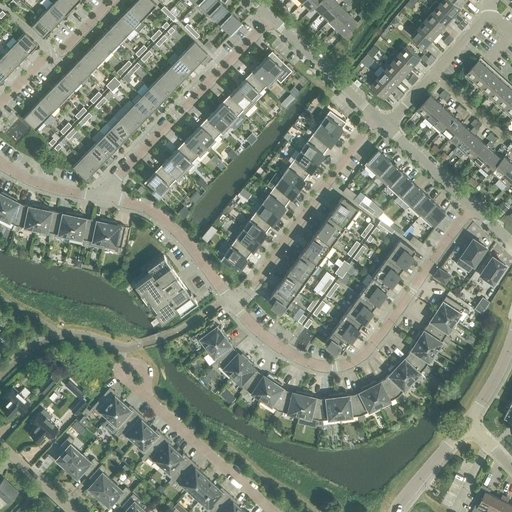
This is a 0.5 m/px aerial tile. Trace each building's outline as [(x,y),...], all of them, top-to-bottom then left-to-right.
[(67,0),(54,0),(53,1),(66,13),(73,5),(67,0)] [(135,0),(128,8),(141,19),(148,12),(135,0)] [(156,4),(152,0),(135,0),(148,12),(156,4)] [(219,0),(200,0),(195,5),(206,15),(210,12),(220,1),(219,0)] [(303,0),(302,2),(310,9),(318,0),(303,0)] [(310,10),(314,6),(321,13),(333,0),(318,0),(310,9),(310,10)] [(333,0),(321,13),(328,20),(342,6),(335,0),(333,0)] [(436,0),(435,0),(429,8),(433,12),(447,24),(454,16),(440,4),(436,0)] [(459,0),(443,0),(440,4),(454,16),(460,22),(465,26),(468,23),(463,19),(464,18),(458,12),(462,8),(461,7),(464,4),(459,0)] [(58,21),(66,13),(53,1),(46,9),(58,21)] [(210,12),(220,22),(231,11),(220,1),(210,12)] [(161,8),(167,14),(170,11),(164,5),(161,8)] [(328,20),(336,28),(349,14),(342,6),(328,20)] [(128,8),(121,15),(133,27),(137,31),(145,24),(141,19),(128,8)] [(46,9),(39,17),(51,29),(58,21),(46,9)] [(170,11),(167,14),(173,20),(176,17),(170,11)] [(220,22),(232,33),(242,22),(231,11),(220,22)] [(433,12),(426,19),(440,32),(447,24),(433,12)] [(336,28),(344,35),(357,21),(349,14),(336,28)] [(113,23),(126,35),(133,27),(121,15),(113,23)] [(43,37),(51,29),(39,17),(31,25),(43,37)] [(419,27),(433,40),(440,32),(426,19),(419,27)] [(118,43),(126,35),(113,23),(106,31),(118,43)] [(184,26),(190,32),(193,28),(187,23),(184,26)] [(425,48),(433,40),(419,27),(412,35),(425,48)] [(196,37),(199,34),(193,28),(190,32),(196,37)] [(110,50),(118,43),(106,31),(98,39),(110,50)] [(37,43),(25,32),(17,40),(29,51),(37,43)] [(155,43),(158,46),(163,41),(160,38),(155,43)] [(103,58),(110,50),(98,39),(91,46),(103,58)] [(17,40),(9,47),(21,59),(29,51),(17,40)] [(186,49),(199,62),(207,53),(194,40),(186,49)] [(217,48),(208,40),(203,44),(212,53),(217,48)] [(375,44),(361,59),(368,65),(381,49),(375,44)] [(407,45),(400,53),(413,66),(421,58),(421,57),(418,55),(407,45)] [(91,46),(83,54),(95,66),(103,58),(91,46)] [(14,67),(21,59),(9,47),(2,55),(14,67)] [(199,62),(186,49),(179,56),(192,69),(199,62)] [(272,50),(260,62),(278,79),(281,82),(292,70),(272,50)] [(429,57),(422,51),(424,53),(433,62),(436,58),(431,54),(429,57)] [(174,52),(167,60),(184,77),(192,69),(179,56),(178,57),(174,52)] [(400,53),(393,61),(407,73),(413,66),(400,53)] [(424,53),(421,57),(421,58),(425,62),(426,61),(430,65),(433,62),(424,53)] [(88,74),(95,66),(83,54),(76,62),(88,74)] [(140,58),(144,62),(148,57),(145,54),(140,58)] [(2,55),(0,56),(0,68),(6,75),(14,67),(2,55)] [(511,88),(479,59),(466,73),(511,113),(511,88)] [(177,85),(184,77),(167,60),(166,60),(171,64),(164,72),(177,85)] [(399,82),(407,73),(393,61),(385,69),(399,82)] [(76,62),(68,70),(80,82),(88,74),(76,62)] [(137,62),(130,69),(133,72),(135,71),(140,65),(137,62)] [(276,81),(278,79),(260,62),(249,74),(263,88),(273,78),(276,81)] [(133,73),(137,77),(137,76),(133,72),(130,69),(122,77),(125,80),(133,73)] [(385,69),(378,77),(392,89),(399,82),(385,69)] [(68,70),(60,77),(73,89),(80,82),(68,70)] [(117,79),(116,78),(120,75),(114,70),(112,72),(115,75),(114,76),(110,80),(113,84),(117,79)] [(164,72),(156,80),(169,93),(177,85),(164,72)] [(254,98),(263,88),(249,74),(237,85),(255,102),(257,101),(254,98)] [(60,77),(53,85),(65,97),(73,89),(60,77)] [(385,97),(392,89),(378,77),(371,85),(385,97)] [(162,100),(169,93),(156,80),(149,87),(162,100)] [(110,89),(107,92),(111,96),(118,88),(117,87),(113,84),(109,88),(110,89)] [(58,105),(65,97),(53,85),(45,93),(58,105)] [(237,85),(226,97),(244,114),(255,102),(237,85)] [(294,86),(290,90),(295,95),(299,91),(294,86)] [(149,87),(141,95),(154,108),(162,100),(149,87)] [(393,96),(398,100),(404,94),(399,90),(393,96)] [(107,92),(99,100),(103,104),(111,96),(107,92)] [(50,112),(58,105),(45,93),(38,101),(50,112)] [(147,116),(154,108),(141,95),(133,103),(147,116)] [(418,109),(426,116),(439,102),(431,95),(418,109)] [(244,114),(226,97),(215,109),(232,126),(234,124),(231,121),(241,112),(244,114)] [(285,99),(281,103),(285,107),(286,108),(290,103),(289,102),(285,99)] [(99,100),(95,105),(98,108),(103,104),(99,100)] [(38,101),(30,108),(43,120),(50,112),(38,101)] [(267,113),(273,118),(283,107),(277,102),(267,113)] [(447,109),(439,102),(426,116),(434,123),(447,109)] [(139,124),(147,116),(133,103),(126,111),(139,124)] [(35,128),(43,120),(30,108),(22,116),(35,128)] [(231,127),(232,126),(215,109),(204,120),(218,135),(228,125),(231,127)] [(447,109),(434,123),(442,130),(455,116),(447,109)] [(321,121),(318,119),(316,121),(336,135),(346,122),(330,110),(321,121)] [(132,131),(139,124),(126,111),(118,118),(132,131)] [(77,123),(80,127),(88,119),(84,115),(77,123)] [(442,130),(450,137),(462,123),(455,116),(442,130)] [(118,118),(111,126),(124,139),(132,131),(118,118)] [(209,144),(218,135),(204,120),(192,132),(210,149),(212,147),(209,144)] [(318,125),(310,136),(326,148),(336,135),(316,121),(315,123),(318,125)] [(462,123),(450,137),(458,144),(470,130),(462,123)] [(116,147),(124,139),(111,126),(103,134),(116,147)] [(458,144),(453,149),(461,156),(466,151),(478,137),(475,135),(479,131),(477,129),(474,126),(470,130),(458,144)] [(99,130),(92,138),(109,155),(116,147),(103,134),(99,130)] [(65,136),(68,139),(73,134),(69,131),(65,136)] [(192,132),(181,144),(196,158),(205,148),(208,151),(210,149),(192,132)] [(251,132),(246,138),(252,143),(257,137),(251,132)] [(466,151),(473,158),(494,135),(491,133),(486,137),(490,140),(486,144),(478,137),(466,151)] [(497,139),(494,135),(473,158),(481,165),(494,151),(490,148),(494,144),(493,143),(497,139)] [(297,147),(317,161),(326,148),(310,136),(302,147),(299,145),(297,147)] [(96,142),(88,149),(101,162),(109,155),(92,138),(91,138),(96,142)] [(186,168),(196,158),(181,144),(170,155),(187,172),(189,171),(186,168)] [(299,151),(291,162),(307,174),(317,161),(297,147),(296,149),(299,151)] [(88,149),(81,157),(94,170),(101,162),(88,149)] [(367,160),(364,164),(375,175),(379,171),(389,160),(378,149),(367,160)] [(233,151),(229,156),(234,160),(238,156),(233,151)] [(481,165),(478,169),(486,176),(490,173),(492,170),(492,169),(502,159),(502,158),(494,151),(481,165)] [(170,155),(158,167),(173,181),(183,171),(185,174),(187,172),(170,155)] [(502,158),(502,159),(492,169),(492,170),(500,177),(511,163),(511,162),(504,155),(502,158)] [(86,178),(94,170),(81,157),(73,165),(86,178)] [(379,171),(375,175),(386,185),(400,170),(389,160),(379,171)] [(278,173),(298,188),(307,174),(291,162),(283,173),(280,171),(278,173)] [(511,163),(500,177),(495,182),(503,189),(508,184),(511,178),(511,163)] [(163,194),(162,193),(173,181),(158,167),(150,176),(147,179),(155,187),(152,190),(160,198),(163,194)] [(386,185),(397,195),(411,180),(400,170),(386,185)] [(275,174),(267,185),(272,188),(288,201),(298,188),(278,173),(277,175),(275,174)] [(408,205),(409,204),(422,191),(411,180),(397,195),(408,205)] [(346,186),(342,192),(353,199),(356,196),(355,195),(356,194),(346,186)] [(259,199),(279,214),(288,201),(272,188),(263,200),(260,197),(259,199)] [(0,192),(0,212),(9,194),(2,190),(1,192),(0,192)] [(423,212),(433,201),(422,191),(409,204),(420,215),(423,212)] [(11,229),(14,230),(23,204),(16,200),(17,198),(9,194),(0,212),(0,217),(13,224),(11,229)] [(342,196),(335,206),(351,218),(358,208),(342,196)] [(353,199),(365,208),(368,205),(372,200),(369,203),(363,198),(361,200),(356,196),(353,199)] [(269,227),(279,214),(259,199),(257,201),(260,204),(252,215),(269,227)] [(377,217),(383,211),(372,200),(368,205),(365,208),(377,217)] [(420,215),(419,216),(431,226),(434,223),(445,211),(433,201),(423,212),(420,215)] [(14,230),(17,231),(19,226),(35,229),(40,205),(32,203),(32,206),(23,204),(14,230)] [(48,238),(51,239),(57,211),(48,209),(49,207),(40,205),(35,229),(49,232),(48,238)] [(335,206),(328,215),(344,227),(351,218),(335,206)] [(51,239),(54,239),(55,233),(69,236),(75,212),(66,210),(66,213),(57,211),(51,239)] [(83,214),(75,212),(69,236),(83,239),(82,245),(85,246),(91,218),(82,216),(83,214)] [(241,223),(240,225),(259,240),(269,227),(252,215),(244,226),(241,223)] [(321,225),(337,236),(344,227),(328,215),(321,225)] [(89,240),(103,243),(109,219),(100,217),(100,220),(91,218),(85,246),(88,246),(89,240)] [(125,225),(116,223),(117,221),(109,219),(103,243),(118,246),(116,252),(120,253),(125,225)] [(381,219),(378,223),(385,228),(388,224),(381,219)] [(369,222),(365,228),(368,231),(373,224),(369,222)] [(395,229),(388,224),(385,228),(392,233),(395,229)] [(211,225),(207,230),(212,235),(217,230),(211,225)] [(250,253),(259,240),(240,225),(238,227),(241,230),(233,241),(250,253)] [(330,245),(337,236),(321,225),(315,234),(330,245)] [(375,226),(371,232),(374,235),(379,229),(375,226)] [(360,234),(364,237),(368,231),(365,228),(360,234)] [(366,239),(370,242),(374,235),(371,232),(366,239)] [(324,254),(330,245),(315,234),(308,243),(324,254)] [(413,236),(409,241),(419,248),(423,243),(413,236)] [(460,256),(456,263),(468,272),(473,265),(486,247),(473,238),(460,256)] [(415,250),(399,239),(392,248),(408,260),(415,250)] [(356,240),(351,246),(355,249),(360,243),(356,240)] [(243,261),(244,261),(250,253),(233,241),(224,254),(222,252),(219,256),(228,263),(232,258),(241,264),(243,261)] [(308,243),(301,252),(317,264),(324,254),(308,243)] [(331,245),(326,253),(330,256),(335,248),(331,245)] [(362,245),(357,251),(361,253),(366,247),(362,245)] [(347,253),(350,255),(355,249),(351,246),(347,253)] [(392,248),(386,257),(401,269),(408,260),(392,248)] [(353,257),(356,260),(361,253),(357,251),(353,257)] [(310,273),(317,264),(301,252),(294,261),(310,273)] [(164,254),(152,263),(153,264),(153,263),(156,267),(134,283),(141,293),(144,291),(156,308),(154,310),(161,320),(177,308),(180,312),(179,312),(180,313),(197,300),(190,291),(189,291),(169,265),(171,264),(164,254)] [(479,274),(493,283),(505,264),(492,255),(479,274)] [(334,262),(339,266),(343,268),(347,262),(344,259),(343,261),(338,257),(334,262)] [(395,278),(401,269),(386,257),(379,267),(395,278)] [(294,261),(288,271),(303,282),(310,273),(294,261)] [(347,262),(343,268),(346,271),(351,265),(347,262)] [(335,272),(338,275),(343,268),(339,266),(335,272)] [(379,267),(372,276),(388,287),(395,278),(379,267)] [(338,275),(342,277),(346,271),(343,268),(338,275)] [(445,284),(450,276),(439,268),(433,276),(445,284)] [(297,291),(303,282),(288,271),(281,280),(297,291)] [(381,297),(388,287),(372,276),(365,285),(381,297)] [(329,277),(324,283),(328,286),(333,280),(329,277)] [(281,280),(274,289),(290,301),(297,291),(281,280)] [(335,282),(330,288),(334,290),(339,284),(335,282)] [(320,290),(323,292),(328,286),(324,283),(320,290)] [(359,294),(368,301),(374,306),(381,297),(365,285),(359,294)] [(326,294),(329,297),(334,290),(330,288),(326,294)] [(283,310),(290,301),(274,289),(267,299),(272,302),(270,304),(279,310),(280,308),(283,310)] [(374,306),(368,301),(359,294),(352,303),(368,315),(374,306)] [(316,295),(311,302),(314,304),(319,298),(316,295)] [(454,322),(462,310),(467,313),(469,310),(446,295),(441,303),(438,302),(434,309),(454,322)] [(484,296),(477,307),(483,311),(490,300),(484,296)] [(320,309),(325,302),(321,300),(317,306),(320,309)] [(306,308),(310,311),(314,304),(311,302),(306,308)] [(361,324),(368,315),(352,303),(345,313),(361,324)] [(316,315),(320,309),(317,306),(312,313),(316,315)] [(446,334),(454,322),(434,309),(429,316),(431,317),(426,325),(450,340),(451,337),(446,334)] [(297,320),(301,323),(306,316),(302,313),(297,320)] [(354,333),(361,324),(345,313),(338,322),(354,333)] [(308,318),(303,325),(307,328),(312,320),(308,318)] [(192,339),(197,336),(206,347),(226,333),(220,326),(218,327),(213,320),(191,337),(192,339)] [(338,322),(331,331),(347,343),(354,333),(338,322)] [(419,331),(415,338),(435,351),(443,339),(448,342),(450,340),(426,325),(421,332),(419,331)] [(340,352),(347,343),(331,331),(324,341),(327,342),(325,344),(334,351),(336,349),(340,352)] [(211,364),(213,367),(234,348),(229,341),(231,340),(226,333),(206,347),(216,360),(211,364)] [(468,333),(465,337),(466,340),(473,345),(477,339),(468,333)] [(431,368),(427,365),(435,351),(415,338),(410,345),(412,346),(407,354),(429,371),(431,368)] [(215,369),(220,365),(231,376),(248,358),(242,352),(240,354),(234,348),(213,367),(215,369)] [(400,358),(394,364),(411,382),(423,369),(428,373),(429,371),(407,354),(402,360),(400,358)] [(239,391),(242,393),(258,371),(252,365),(254,363),(248,358),(231,376),(243,387),(239,391)] [(196,359),(191,363),(196,367),(200,363),(196,359)] [(400,394),(411,382),(394,364),(388,370),(390,372),(384,378),(401,400),(403,399),(400,394)] [(244,395),(248,390),(262,400),(274,378),(267,374),(265,376),(258,371),(242,393),(244,395)] [(50,377),(39,389),(44,394),(55,381),(50,377)] [(281,383),(274,378),(262,400),(276,409),(274,414),(276,415),(287,390),(280,385),(281,383)] [(375,380),(368,384),(379,406),(395,397),(399,402),(401,400),(384,378),(377,382),(375,380)] [(69,379),(65,384),(79,398),(84,393),(69,379)] [(362,420),(365,419),(363,414),(379,406),(368,384),(360,387),(361,390),(354,394),(362,420)] [(5,411),(4,412),(8,416),(9,415),(11,417),(18,409),(22,413),(30,403),(25,398),(30,392),(25,387),(19,393),(13,387),(11,389),(10,388),(5,393),(6,394),(4,396),(9,401),(6,404),(7,405),(3,409),(5,411)] [(101,412),(107,418),(122,401),(116,396),(118,394),(110,387),(89,410),(91,412),(94,409),(100,414),(101,412)] [(295,392),(287,390),(276,415),(279,417),(281,411),(299,415),(304,391),(296,389),(295,392)] [(316,425),(319,425),(320,398),(312,396),(312,393),(304,391),(299,415),(316,419),(316,425)] [(54,392),(49,397),(52,400),(57,395),(54,392)] [(345,392),(337,393),(340,417),(357,415),(359,421),(362,420),(354,394),(345,395),(345,392)] [(320,398),(319,425),(322,425),(322,420),(340,417),(337,393),(328,394),(328,397),(320,398)] [(231,396),(226,401),(230,404),(231,403),(235,399),(231,396)] [(82,398),(71,411),(76,415),(87,403),(82,398)] [(496,398),(491,409),(501,414),(506,403),(496,398)] [(115,433),(116,435),(129,420),(137,412),(129,405),(128,406),(122,401),(107,418),(113,423),(112,425),(118,430),(115,433)] [(35,430),(31,435),(33,437),(32,438),(36,442),(37,441),(39,443),(46,435),(50,438),(58,429),(49,420),(51,417),(43,410),(41,413),(32,422),(37,427),(34,430),(35,430)] [(81,412),(76,418),(80,421),(85,416),(81,412)] [(137,412),(129,420),(116,435),(118,436),(121,433),(127,438),(128,437),(134,442),(149,425),(143,420),(144,418),(137,412)] [(142,457),(143,459),(164,436),(156,429),(155,430),(149,425),(134,442),(140,447),(139,449),(144,454),(142,457)] [(57,462),(63,468),(64,467),(69,460),(71,462),(74,459),(76,461),(82,454),(81,454),(70,444),(73,440),(68,436),(59,446),(64,450),(55,459),(58,461),(57,462)] [(154,462),(155,461),(161,466),(176,449),(170,444),(171,442),(164,436),(143,459),(145,460),(148,457),(154,462)] [(168,481),(170,483),(191,460),(183,453),(182,454),(176,449),(161,466),(167,471),(165,473),(171,478),(168,481)] [(69,460),(64,467),(76,478),(84,468),(89,472),(98,462),(93,458),(89,461),(87,459),(88,459),(82,453),(81,454),(82,454),(76,461),(74,459),(71,462),(69,460)] [(181,486),(182,485),(188,490),(203,473),(197,468),(198,467),(191,460),(170,483),(172,484),(175,481),(181,486)] [(87,488),(99,499),(100,499),(105,492),(103,491),(106,488),(104,486),(110,479),(110,480),(110,479),(104,473),(104,474),(102,472),(105,469),(100,464),(91,474),(96,478),(87,488)] [(188,490),(199,500),(214,483),(203,473),(188,490)] [(0,495),(7,503),(18,491),(4,478),(0,481),(0,495)] [(99,499),(105,505),(105,504),(108,506),(116,497),(121,501),(130,491),(125,486),(121,490),(110,480),(110,479),(104,486),(106,488),(103,491),(105,492),(100,499),(99,499)] [(209,511),(212,511),(229,494),(221,487),(220,489),(214,483),(199,500),(205,505),(204,507),(209,511)] [(477,508),(485,511),(486,511),(495,495),(489,492),(491,489),(482,484),(476,496),(481,499),(477,508)] [(145,511),(146,511),(145,511),(144,510),(147,506),(132,493),(123,503),(128,507),(123,511),(145,511)] [(236,511),(241,507),(235,502),(236,501),(229,494),(212,511),(236,511)] [(495,495),(486,511),(497,511),(506,496),(503,495),(501,498),(495,495)] [(497,511),(509,511),(511,506),(511,503),(507,501),(509,498),(506,496),(497,511)] [(177,502),(174,506),(176,507),(180,511),(187,511),(188,511),(177,502)]
